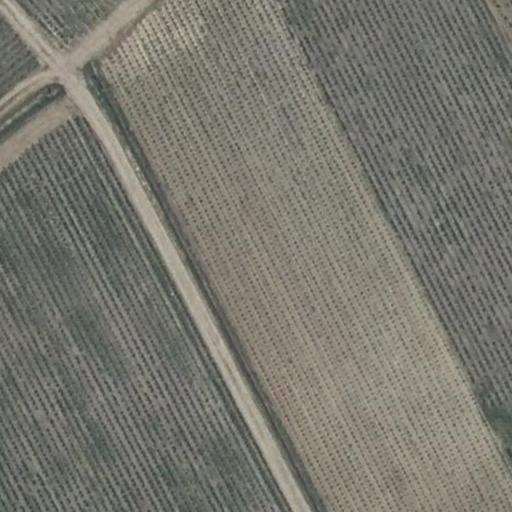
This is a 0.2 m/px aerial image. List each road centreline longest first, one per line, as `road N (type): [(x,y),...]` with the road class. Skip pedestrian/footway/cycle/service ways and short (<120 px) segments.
road 1 (track): [(300,511),(87,103),(60,72)]
road 2 (track): [(0,105),(29,81),(60,72),(132,0)]
